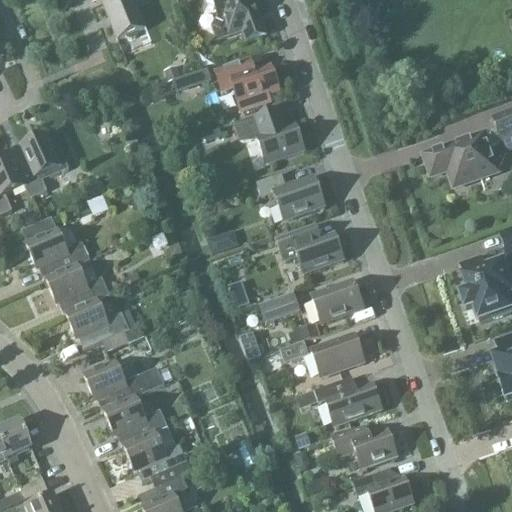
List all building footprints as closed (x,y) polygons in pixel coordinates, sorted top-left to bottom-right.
[(113,0),(114,1),(102,5),(118,43),(126,40),(128,41),(131,42),(135,41),(136,38),(137,35),(146,32),(132,0),(113,0)] [(247,45),(266,38),(252,0),(205,0),(208,6),(215,9),(219,21),(215,30),(219,42),(243,33),(247,45)] [(242,66),(215,75),(222,95),(233,91),(239,108),(237,108),(240,116),(271,106),(269,98),(279,94),(271,70),(246,78),(242,66)] [(279,113),(255,122),(255,120),(234,128),(240,145),(258,144),(266,168),(304,155),(295,128),(286,132),(279,113)] [(497,133),(424,159),(432,179),(449,173),(455,190),(498,175),(489,151),(511,143),(511,113),(493,120),(497,133)] [(11,161),(24,192),(30,205),(48,197),(42,184),(68,173),(58,149),(51,152),(46,140),(20,152),(21,154),(9,159),(10,161),(11,161)] [(5,201),(24,192),(11,161),(10,161),(0,165),(0,222),(12,217),(5,201)] [(281,178),(256,187),(262,202),(274,197),(285,226),(324,211),(314,182),(286,192),(281,178)] [(79,222),(107,211),(101,197),(73,208),(79,222)] [(75,271),(76,272),(88,267),(81,249),(64,256),(50,224),(22,237),(27,248),(25,249),(37,276),(38,275),(43,286),(45,285),(45,284),(75,271)] [(301,234),(301,235),(277,244),(284,266),(297,261),(304,279),(344,265),(334,238),(320,243),(315,229),(301,234)] [(511,232),(500,236),(508,259),(511,257),(511,232)] [(461,270),(470,296),(462,299),(466,312),(475,309),(479,323),(493,319),(494,322),(511,316),(505,299),(511,296),(511,294),(503,267),(486,273),(482,263),(461,270)] [(85,291),(76,272),(75,271),(45,284),(45,285),(56,311),(58,310),(63,321),(65,320),(65,319),(96,305),(96,307),(108,302),(100,284),(85,291)] [(353,286),(312,301),(322,329),(363,314),(353,286)] [(300,316),(293,297),(259,309),(266,328),(300,316)] [(312,302),(302,304),(307,324),(316,322),(312,302)] [(105,326),(96,307),(96,305),(65,319),(65,320),(76,345),(78,345),(83,356),(104,347),(108,355),(128,346),(129,347),(141,342),(130,315),(105,326)] [(290,336),(295,349),(320,340),(315,327),(290,336)] [(354,338),(311,354),(321,382),(364,367),(354,338)] [(511,339),(495,345),(500,359),(494,361),(502,383),(499,384),(505,402),(511,399),(511,339)] [(304,346),(280,354),(285,367),(309,359),(304,346)] [(134,403),(134,404),(163,392),(155,374),(122,389),(113,368),(83,382),(95,408),(97,407),(102,419),(104,418),(104,417),(134,403)] [(347,384),(315,395),(319,407),(325,405),(334,431),(381,414),(372,388),(351,395),(347,384)] [(142,423),(134,404),(134,403),(104,417),(104,418),(115,444),(117,443),(122,454),(123,453),(123,452),(155,438),(155,439),(167,433),(159,415),(142,423)] [(0,433),(0,452),(6,465),(28,456),(16,427),(0,433)] [(362,431),(331,442),(339,463),(356,457),(362,474),(397,461),(388,435),(366,443),(362,431)] [(156,482),(160,491),(191,477),(179,451),(176,452),(168,433),(167,433),(155,439),(155,438),(123,452),(123,453),(134,479),(137,478),(141,489),(156,482)] [(246,439),(232,446),(243,468),(257,462),(246,439)] [(393,486),(389,475),(352,487),(357,500),(367,496),(372,511),(403,511),(414,508),(405,482),(393,486)] [(17,492),(19,496),(22,504),(46,494),(41,482),(17,492)] [(164,503),(144,511),(178,511),(185,494),(187,493),(183,483),(159,493),(164,503)] [(0,510),(0,511),(3,511),(22,504),(19,496),(0,503),(0,510)] [(54,511),(51,502),(28,511),(54,511)]
